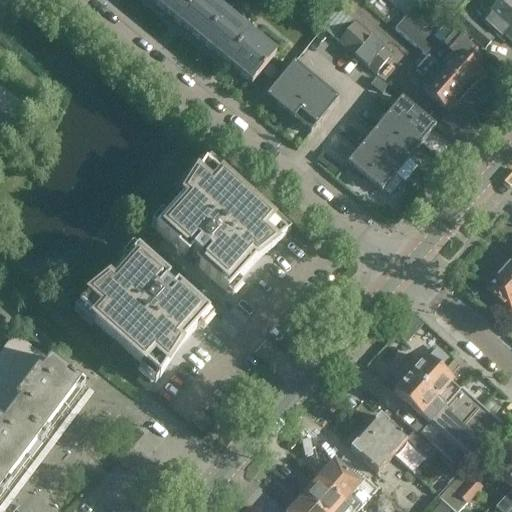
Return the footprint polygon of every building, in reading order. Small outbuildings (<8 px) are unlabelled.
[(145,0),(251,87),(275,58),(204,0),(145,0)] [(464,44),(414,0),(368,0),(369,1),(365,5),(427,59),(415,73),(423,80),(417,87),(448,115),(483,76),(456,52),(464,44)] [(468,0),(428,0),(452,20),(468,0)] [(511,0),(504,0),(497,8),(511,21),(511,0)] [(390,57),(332,5),(316,23),(375,75),(390,57)] [(511,21),(497,8),(482,26),(502,43),(505,40),(511,45),(511,21)] [(310,135),(338,102),(294,65),(266,99),(310,135)] [(270,68),(264,76),(271,82),(277,74),(270,68)] [(401,100),(387,117),(421,145),(435,129),(401,100)] [(387,117),(374,133),(408,161),(421,145),(387,117)] [(374,133),(361,149),(395,177),(408,161),(374,133)] [(361,149),(347,166),(381,194),(395,177),(361,149)] [(281,236),(210,172),(166,221),(161,216),(150,228),(184,258),(199,241),(202,244),(191,256),(200,263),(210,252),(219,259),(211,267),(210,270),(210,274),(212,277),(230,293),(281,236)] [(126,265),(83,313),(154,377),(205,320),(188,304),(184,302),(181,303),(178,305),(170,313),(162,305),(172,294),(164,286),(153,298),(150,295),(165,278),(132,248),(121,260),(126,265)] [(511,281),(505,275),(489,292),(511,313),(511,281)] [(0,355),(0,500),(85,389),(15,336),(0,355)] [(427,361),(411,378),(486,447),(502,429),(462,392),(460,394),(452,386),(453,384),(427,361)] [(486,447),(411,378),(395,396),(430,427),(421,437),(461,474),(486,447)] [(380,419),(366,435),(393,460),(408,443),(380,419)] [(393,460),(366,435),(351,452),(378,477),(393,460)] [(335,465),(319,483),(344,506),(349,510),(351,511),(355,511),(360,507),(351,499),(360,488),(335,465)] [(509,511),(511,509),(511,474),(504,484),(511,491),(511,496),(511,498),(509,496),(496,510),(498,511),(509,511)] [(462,475),(438,501),(450,511),(461,511),(481,490),(472,481),(471,483),(462,475)] [(347,511),(349,510),(344,506),(319,483),(304,500),(317,511),(347,511)] [(378,504),(385,497),(370,483),(363,491),(378,504)] [(317,511),(304,500),(292,511),(317,511)]
